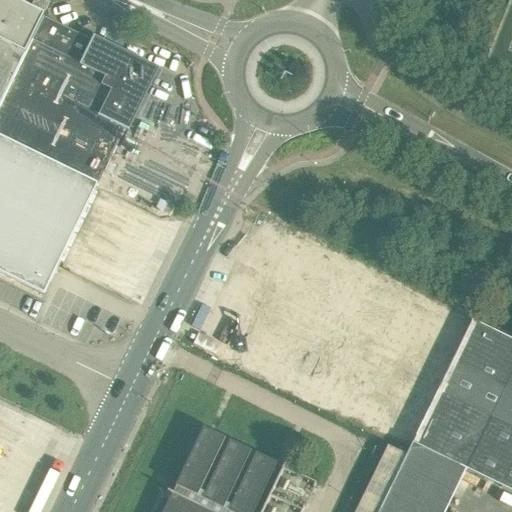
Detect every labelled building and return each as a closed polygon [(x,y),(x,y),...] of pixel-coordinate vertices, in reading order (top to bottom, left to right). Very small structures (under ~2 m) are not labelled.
[(0,0),(0,106),(43,19),(43,18),(4,0),(0,0)] [(43,12),(48,3),(42,0),(32,0),(30,6),(43,12)] [(43,19),(0,106),(0,140),(96,187),(123,132),(127,134),(158,70),(92,38),(90,42),(43,19)] [(0,275),(43,296),(96,187),(0,140),(0,275)] [(302,238),(240,364),(411,448),(450,367),(472,321),(302,238)] [(511,340),(472,321),(450,367),(511,396),(511,340)] [(410,449),(379,511),(444,511),(465,470),(511,492),(511,396),(450,367),(411,448),(410,449)] [(303,511),(317,483),(284,468),(285,466),(206,428),(165,511),(303,511)]
